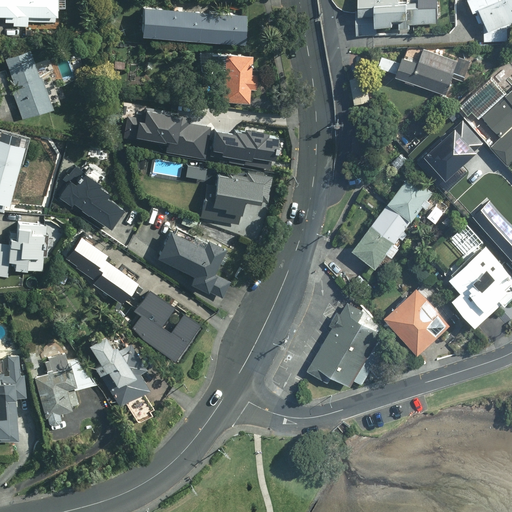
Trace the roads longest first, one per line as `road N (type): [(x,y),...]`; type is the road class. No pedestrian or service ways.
road 1 (tertiary): [(228,391),(288,270),(310,201),(315,96),(299,0)]
road 2 (residential): [(228,391),(306,418),(511,351)]
road 3 (tertiary): [(61,511),(128,491),(163,470),(228,391)]
